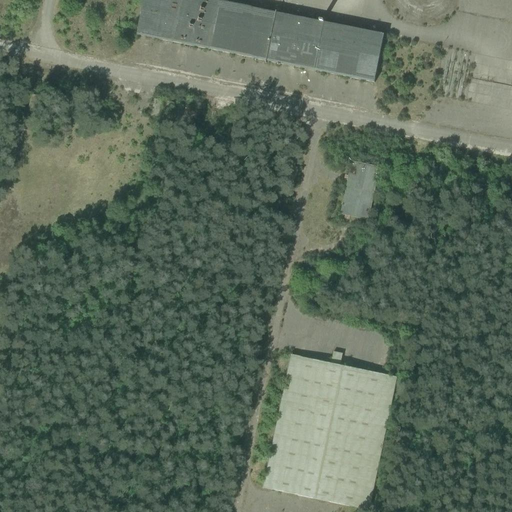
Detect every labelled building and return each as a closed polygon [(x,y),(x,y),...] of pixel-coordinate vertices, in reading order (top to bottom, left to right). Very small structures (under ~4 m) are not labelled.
[(320,23),(206,0),(142,0),(135,36),(267,62),(266,64),(267,64),(267,62),(375,83),(384,35),(324,23),(324,22),(321,21),(320,23)] [(30,95),(23,131),(35,133),(42,97),(30,95)] [(173,103),(153,99),(149,118),(169,122),(173,103)] [(380,168),(352,162),(341,215),(369,221),(380,168)] [(331,364),(290,355),(262,488),(369,511),(397,378),(340,366),(343,354),(334,352),(331,364)]
